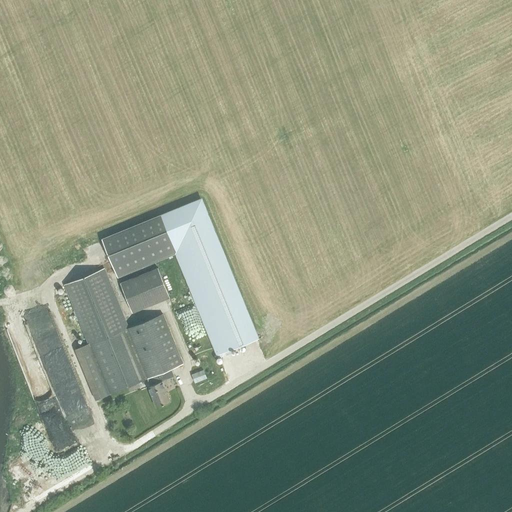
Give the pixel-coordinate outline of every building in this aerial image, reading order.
[(217,352),(256,336),(200,199),(101,239),(117,278),(177,254),(217,352)] [(111,394),(110,393),(149,377),(153,385),(148,387),(156,407),(170,402),(162,382),(174,377),(171,369),(182,364),(162,314),(129,328),(104,268),(63,285),(87,344),(74,350),(95,400),(111,394)] [(170,298),(158,268),(120,283),(132,313),(170,298)] [(46,332),(56,327),(51,315),(41,320),(46,332)] [(203,369),(191,375),(194,383),(207,378),(203,369)]
